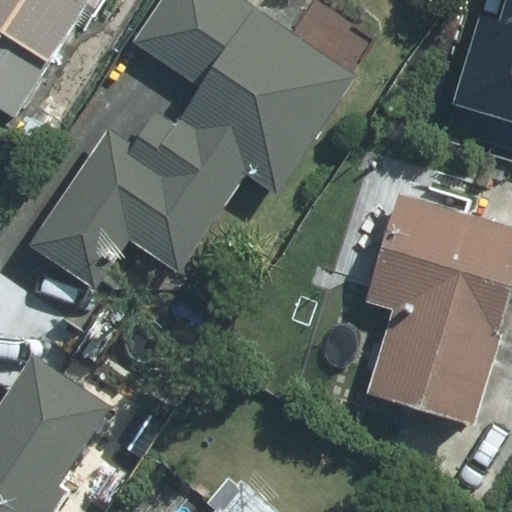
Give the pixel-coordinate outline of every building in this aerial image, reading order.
[(0,0),(0,128),(14,136),(94,0),(0,0)] [(222,0),(212,0),(34,255),(135,325),(232,188),(268,213),(354,91),(222,0)] [(433,130),(511,149),(511,0),(484,0),(470,57),(453,53),(433,130)] [(511,302),(511,221),(393,188),(361,300),(394,310),(366,409),(473,439),(511,302)] [(0,369),(0,511),(38,511),(108,411),(15,347),(0,369)] [(197,511),(262,511),(225,480),(197,511)]
